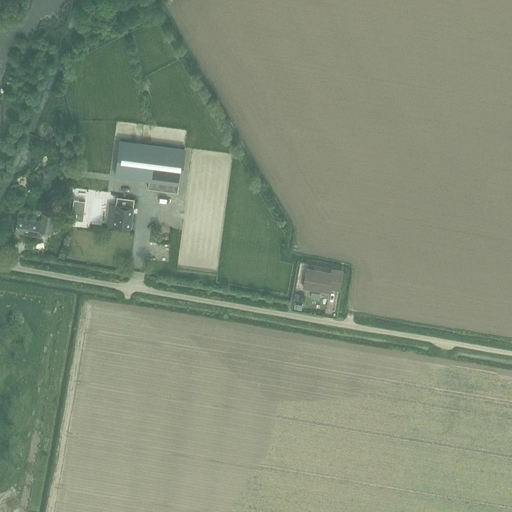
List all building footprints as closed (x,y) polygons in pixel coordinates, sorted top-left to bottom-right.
[(120,140),(116,176),(149,180),(148,188),(178,192),(179,184),(181,184),(185,148),(172,146),(120,140)] [(110,204),(107,224),(131,228),(134,207),(133,207),(134,198),(131,198),(117,196),(116,205),(110,204)] [(73,200),(72,213),(76,214),(75,220),(83,221),(85,201),(73,200)] [(41,220),(18,216),(15,232),(38,236),(39,233),(49,235),(51,236),(55,215),(42,213),(41,220)] [(343,270),(332,268),(331,272),(307,268),(304,288),(329,292),(330,289),(339,291),(343,270)] [(306,295),(295,294),(294,301),(305,302),(306,295)]
